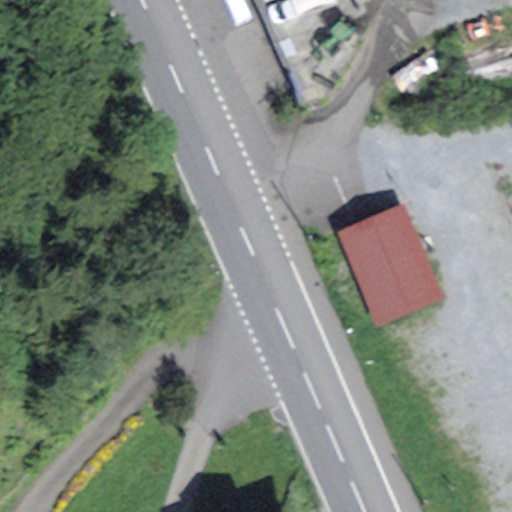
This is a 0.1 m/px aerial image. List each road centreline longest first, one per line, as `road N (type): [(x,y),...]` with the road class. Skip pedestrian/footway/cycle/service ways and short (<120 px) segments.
road 1 (secondary): [(139,0),(281,332)]
road 2 (residential): [(281,332),(202,415),(176,511)]
road 3 (secondary): [(281,332),(359,511)]
